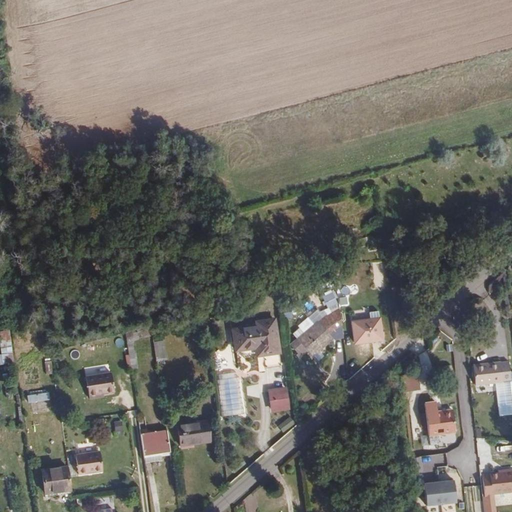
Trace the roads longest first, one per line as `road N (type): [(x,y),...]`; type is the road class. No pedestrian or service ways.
road 1 (track): [(511,122),(228,187),(185,159),(67,165),(23,123)]
road 2 (tertiary): [(511,251),(215,511)]
road 3 (unknown): [(439,314),(461,340),(474,468)]
